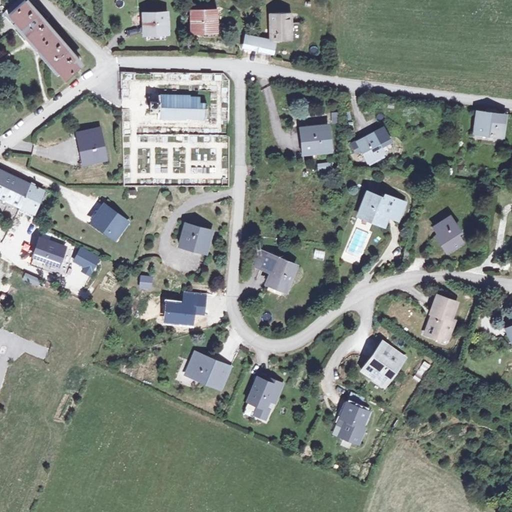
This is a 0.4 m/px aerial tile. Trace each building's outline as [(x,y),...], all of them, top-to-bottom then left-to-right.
[(26,0),(22,0),(9,11),(31,39),(64,79),(81,66),(77,60),(79,58),(73,50),(71,52),(68,50),(70,49),(65,43),(63,45),(41,18),(43,17),(37,11),(36,12),(26,0)] [(191,10),(191,28),(213,29),(213,19),(217,19),(217,16),(213,15),(213,10),(191,10)] [(269,12),(270,38),(274,38),(292,38),(291,12),(269,12)] [(141,14),(142,35),(167,35),(166,13),(141,14)] [(272,51),(273,48),(274,38),(270,38),(255,35),(246,34),(244,42),(244,46),(272,51)] [(159,113),(158,118),(188,120),(188,118),(206,119),(207,104),(198,104),(198,98),(188,98),(189,96),(157,95),(156,101),(151,101),(151,106),(151,112),(159,113)] [(502,134),(504,113),(480,110),(477,131),(502,134)] [(306,152),(332,150),(330,126),(304,127),(306,152)] [(383,127),(373,133),(382,149),(392,143),(383,127)] [(86,148),(89,161),(107,157),(102,128),(79,133),(82,149),(86,148)] [(360,151),(368,166),(386,156),(382,149),(373,133),(356,142),(360,151)] [(360,151),(356,142),(350,144),(355,154),(360,151)] [(332,163),(317,162),(317,170),(331,172),(332,163)] [(0,197),(7,201),(17,207),(28,185),(0,169),(0,197)] [(34,183),(30,181),(28,185),(17,207),(30,214),(42,192),(32,187),(34,183)] [(385,228),(389,218),(396,200),(386,196),(384,199),(369,193),(360,214),(375,221),(374,223),(385,228)] [(396,200),(389,218),(399,222),(406,205),(396,200)] [(94,220),(115,235),(126,220),(105,205),(94,220)] [(444,246),(449,255),(465,245),(461,237),(463,235),(453,219),(436,229),(446,245),(444,246)] [(113,238),(115,235),(94,220),(92,223),(113,238)] [(187,223),(179,246),(206,254),(213,232),(187,223)] [(44,260),(57,264),(63,248),(38,239),(29,264),(41,268),(44,260)] [(99,258),(81,248),(74,261),(84,266),(82,271),(90,276),(99,258)] [(261,271),(263,268),(268,254),(261,251),(255,267),(261,271)] [(268,254),(263,268),(272,272),(268,283),(287,291),(297,267),(278,260),(278,258),(268,254)] [(111,293),(116,279),(105,274),(99,288),(111,293)] [(150,277),(138,276),(137,287),(149,288),(150,277)] [(430,313),(433,314),(437,316),(435,320),(431,319),(424,333),(437,339),(440,334),(447,337),(455,322),(451,320),(458,305),(438,296),(430,313)] [(390,386),(401,369),(396,366),(400,359),(384,348),(375,363),(377,364),(371,374),(390,386)] [(223,389),(227,379),(220,376),(225,363),(216,359),(215,362),(208,359),(209,356),(197,351),(187,373),(223,389)] [(396,366),(401,369),(405,362),(400,359),(396,366)] [(419,382),(429,364),(423,360),(412,378),(419,382)] [(220,376),(227,379),(233,366),(225,363),(220,376)] [(277,385),(259,377),(248,400),(259,405),(256,414),(267,418),(271,409),(268,408),(271,400),(276,402),(280,392),(275,390),(277,385)] [(346,419),(344,425),(347,426),(343,436),(359,443),(366,427),(363,426),(370,412),(348,402),(341,417),(346,419)]
